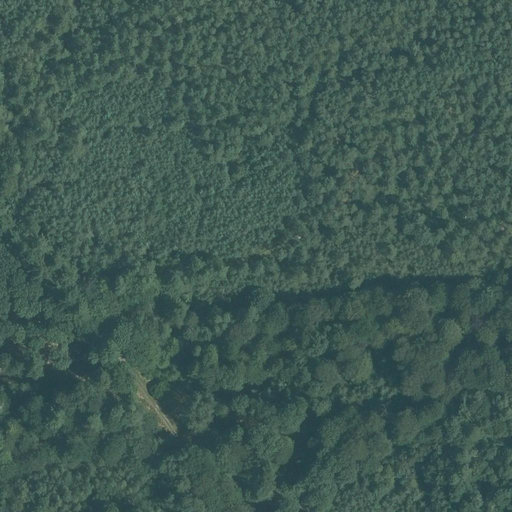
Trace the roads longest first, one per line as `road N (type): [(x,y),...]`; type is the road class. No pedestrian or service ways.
road 1 (track): [(511,307),(371,313),(0,368)]
road 2 (track): [(0,218),(119,354),(221,511)]
